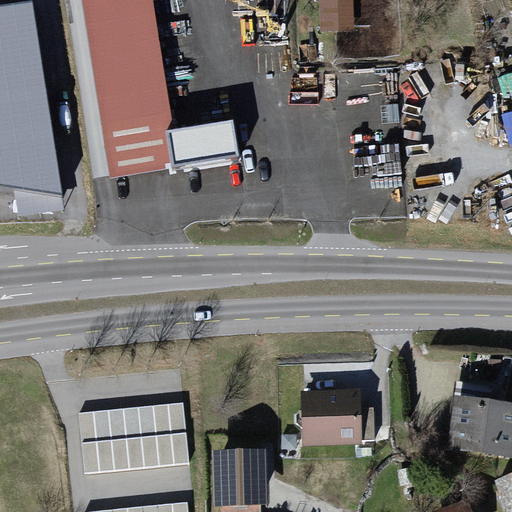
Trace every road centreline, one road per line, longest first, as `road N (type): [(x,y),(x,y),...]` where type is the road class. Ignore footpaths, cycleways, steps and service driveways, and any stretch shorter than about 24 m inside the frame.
road 1 (primary): [(0,339),(301,312),(511,309)]
road 2 (residential): [(304,268),(0,296)]
road 3 (primary): [(304,268),(0,277)]
road 4 (primary): [(511,273),(304,268)]
